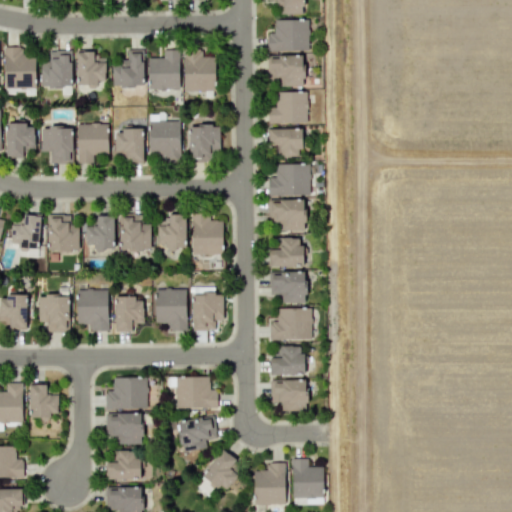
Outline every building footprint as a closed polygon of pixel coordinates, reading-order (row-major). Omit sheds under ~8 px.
[(277,0),(277,14),(302,14),(302,0),(277,0)] [(266,33),(266,51),(307,50),(307,19),(273,19),(273,33),(266,33)] [(34,56),(24,56),(24,46),(3,46),(4,87),(35,87),(34,56)] [(75,83),(104,83),(105,57),(95,57),(95,50),(76,49),(75,83)] [(111,62),(112,86),(143,86),(142,49),(124,49),(124,62),(111,62)] [(178,89),(178,49),(162,49),(162,57),(147,57),(147,88),(178,89)] [(183,91),(214,90),(213,56),(200,56),(200,49),(182,49),(183,91)] [(70,87),(70,50),(48,50),(48,58),(40,58),(39,86),(70,87)] [(279,78),(279,86),(303,85),(303,56),(266,56),(266,78),(279,78)] [(267,123),(306,122),(305,91),(274,91),(274,106),(266,107),(267,123)] [(147,121),(148,155),(162,154),(162,160),(179,159),(179,120),(147,121)] [(33,149),(33,123),(5,123),(5,157),(22,157),(22,149),(33,149)] [(75,123),(76,163),(92,163),(92,153),(107,153),(107,123),(75,123)] [(219,125),(188,124),(188,157),(210,157),(210,152),(218,152),(219,125)] [(71,163),(72,127),(41,126),(40,151),(49,151),(48,162),(71,163)] [(142,128),(113,129),(114,155),(125,154),(125,161),(142,161),(142,128)] [(279,156),(300,156),(300,128),(267,129),(268,145),(279,145),(279,156)] [(267,177),(267,195),(308,196),(308,163),(274,162),(274,177),(267,177)] [(267,199),(267,222),(278,222),(278,230),(304,230),(305,200),(267,199)] [(10,224),(9,247),(38,248),(39,213),(23,212),(22,224),(10,224)] [(149,249),(149,224),(140,223),(140,213),(118,213),(118,249),(149,249)] [(190,254),(221,255),(222,220),(206,220),(207,213),(191,213),(190,254)] [(77,225),(68,225),(68,214),(46,214),(47,250),(78,249),(77,225)] [(184,214),(167,214),(167,225),(157,225),(157,243),(165,243),(165,249),(185,248),(184,214)] [(85,225),(86,250),(114,249),(112,215),(96,216),(96,225),(85,225)] [(270,267),(301,266),(300,236),(279,237),(280,248),(269,249),(270,267)] [(304,272),(270,272),(270,294),(280,294),(280,302),(304,302),(304,272)] [(185,288),(153,289),(154,323),(168,322),(168,329),(185,329),(185,288)] [(75,323),(88,323),(88,330),(106,330),(107,289),(76,289),(75,323)] [(37,293),(37,321),(45,322),(45,331),(67,331),(68,294),(37,293)] [(221,293),(190,294),(191,330),(214,330),(214,320),(222,320),(221,293)] [(26,296),(0,295),(0,320),(9,320),(8,328),(25,329),(26,296)] [(131,330),(131,324),(143,323),(142,296),(113,297),(114,331),(131,330)] [(310,339),(310,307),(276,308),(276,321),(268,321),(268,340),(310,339)] [(303,346),(280,345),(280,357),(270,357),(270,374),(302,374),(303,346)] [(208,376),(174,376),(174,408),(215,407),(215,389),(208,389),(208,376)] [(145,377),(112,377),(112,390),(103,390),(103,408),(146,408),(145,377)] [(21,382),(5,382),(5,391),(0,391),(0,421),(21,422),(21,382)] [(28,418),(48,418),(48,412),(57,412),(57,393),(45,393),(45,383),(28,383),(28,418)] [(115,444),(141,443),(141,422),(147,422),(147,412),(104,413),(104,436),(115,435),(115,444)] [(205,447),(204,440),(216,438),(212,415),(176,420),(181,451),(205,447)] [(0,477),(22,477),(22,459),(14,458),(14,446),(0,446),(0,477)] [(221,489),(242,464),(222,448),(202,474),(221,489)] [(106,462),(106,479),(139,479),(139,450),(116,449),(116,462),(106,462)] [(291,504),(322,503),(321,466),(307,467),(307,457),(290,458),(291,504)] [(252,470),(253,504),(284,504),(284,462),(265,462),(265,470),(252,470)] [(117,511),(140,511),(141,488),(104,487),(104,508),(117,509),(117,511)] [(0,511),(15,511),(15,508),(22,508),(22,488),(0,488),(0,511)]
